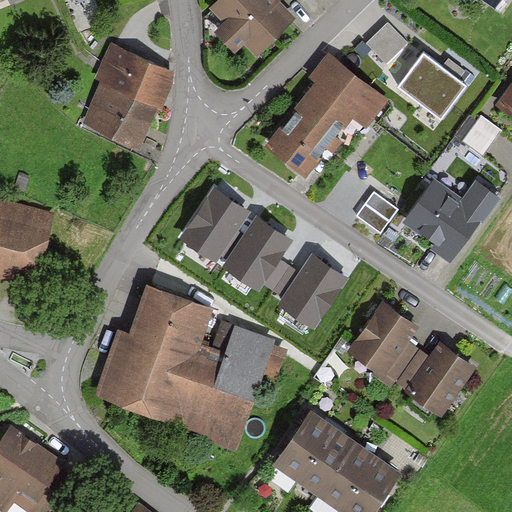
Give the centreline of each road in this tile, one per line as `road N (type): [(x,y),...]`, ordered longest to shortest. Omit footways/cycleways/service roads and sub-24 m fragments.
road 1 (residential): [(504,342),(190,134)]
road 2 (residential): [(190,134),(59,353)]
road 3 (residential): [(190,134),(242,103),(348,0)]
road 4 (residential): [(66,420),(174,511)]
road 5 (residential): [(177,0),(190,134)]
